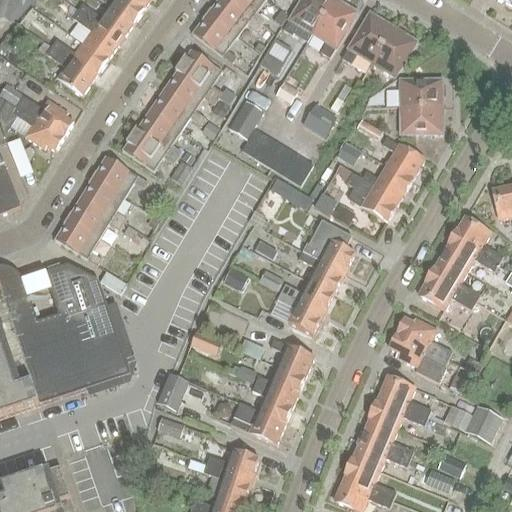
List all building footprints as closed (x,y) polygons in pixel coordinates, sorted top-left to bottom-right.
[(134,29),(147,11),(131,0),(115,0),(117,1),(109,12),(134,29)] [(131,0),(147,11),(154,0),(131,0)] [(257,36),(262,30),(221,0),(207,19),(237,42),(248,29),(257,36)] [(262,0),(221,0),(262,30),(266,24),(257,17),(267,3),(262,0)] [(308,47),(313,38),(334,2),(330,0),(303,0),(283,34),(292,39),(293,38),(308,47)] [(511,0),(498,0),(511,8),(511,0)] [(357,16),(334,2),(313,38),(327,47),(321,57),(330,62),(358,16),(357,16)] [(121,47),(134,29),(109,12),(102,22),(82,9),(77,16),(121,47)] [(83,48),(108,65),(121,47),(77,16),(72,23),(91,37),(83,48)] [(288,21),(281,16),(274,24),(282,29),(288,21)] [(372,67),(393,31),(370,17),(342,63),(351,68),(357,58),(372,67)] [(227,55),(237,42),(207,19),(192,39),(232,69),(237,63),(227,55)] [(395,81),(416,45),(393,31),(372,67),(395,81)] [(275,43),(260,69),(277,79),(292,53),(275,43)] [(108,65),(83,48),(76,58),(56,45),(51,52),(95,83),(108,65)] [(43,46),(38,53),(46,59),(51,52),(43,46)] [(259,46),(254,52),(260,57),(265,50),(259,46)] [(95,83),(51,52),(46,59),(65,73),(57,84),(82,101),(95,83)] [(190,55),(177,76),(219,104),(223,98),(213,91),(223,77),(190,55)] [(219,104),(177,76),(163,96),(195,117),(204,104),(214,110),(219,104)] [(400,111),(442,111),(442,84),(400,84),(400,111)] [(284,85),(275,99),(290,108),(298,94),(284,85)] [(0,98),(16,110),(24,99),(7,88),(0,97),(0,98)] [(227,110),(235,99),(226,93),(223,98),(219,104),(227,110)] [(205,124),(195,117),(163,96),(149,116),(182,137),(191,124),(201,130),(205,124)] [(16,111),(0,100),(0,123),(3,131),(16,111)] [(23,101),(16,112),(65,143),(74,129),(66,124),(68,120),(48,106),(43,113),(23,101)] [(330,113),(336,117),(343,106),(337,102),(330,113)] [(214,110),(212,114),(222,121),(229,111),(227,110),(219,104),(214,110)] [(246,144),(264,116),(246,104),(228,133),(246,144)] [(323,142),(336,121),(315,108),(302,129),(323,142)] [(442,138),(442,111),(400,111),(401,138),(406,138),(406,144),(416,147),(416,138),(442,138)] [(47,152),(55,157),(56,157),(65,143),(16,112),(12,118),(32,131),(25,142),(45,155),(47,152)] [(172,151),(182,137),(149,116),(136,136),(178,164),(182,158),(172,151)] [(382,146),(387,138),(366,126),(361,134),(382,146)] [(213,143),(218,135),(211,130),(205,138),(213,143)] [(252,161),(265,140),(255,134),(242,155),(252,161)] [(174,170),(178,164),(136,136),(122,156),(154,178),(164,164),(174,170)] [(274,146),(265,140),(252,161),(261,167),(274,146)] [(412,185),(425,164),(399,149),(388,142),(384,148),(395,155),(386,169),(412,185)] [(31,165),(22,143),(10,148),(18,170),(31,165)] [(284,152),(274,146),(261,167),(271,173),(284,152)] [(358,155),(350,150),(345,147),(337,161),(342,163),(350,168),(358,155)] [(294,158),(284,152),(271,173),(281,179),(294,158)] [(186,157),(182,163),(190,168),(194,162),(186,157)] [(303,163),(294,158),(281,179),(290,185),(303,163)] [(105,162),(92,184),(125,204),(134,189),(144,196),(149,189),(105,162)] [(313,169),(303,163),(290,185),(300,191),(313,169)] [(191,174),(181,166),(169,182),(180,189),(191,174)] [(347,186),(352,176),(340,169),(336,176),(342,179),(341,182),(347,186)] [(400,205),(412,185),(386,169),(378,183),(366,176),(362,182),(400,205)] [(0,218),(18,212),(2,170),(0,170),(0,218)] [(348,202),(361,210),(388,227),(400,205),(362,182),(353,177),(347,188),(354,192),(348,202)] [(305,215),(312,203),(277,183),(270,195),(305,215)] [(117,218),(125,204),(92,184),(80,204),(123,231),(127,224),(117,218)] [(511,188),(493,193),(499,223),(511,219),(511,188)] [(155,192),(151,199),(161,205),(165,199),(155,192)] [(119,237),(123,231),(80,204),(67,225),(100,245),(109,231),(119,237)] [(320,214),(330,219),(334,211),(325,206),(320,214)] [(264,224),(263,219),(255,214),(249,225),(264,234),(268,226),(264,224)] [(340,215),(336,222),(349,230),(353,222),(340,215)] [(148,228),(155,233),(159,226),(152,221),(148,228)] [(503,260),(484,249),(491,237),(466,221),(454,241),(499,268),(503,260)] [(92,259),(100,245),(67,225),(54,246),(98,272),(102,266),(92,259)] [(351,239),(322,225),(309,250),(307,249),(303,256),(346,278),(349,273),(347,272),(355,256),(344,251),(351,239)] [(127,233),(124,240),(132,245),(136,238),(127,233)] [(442,260),(468,275),(475,264),(494,275),(499,268),(454,241),(442,260)] [(255,254),(273,264),(278,256),(260,246),(255,254)] [(343,284),(346,278),(303,256),(299,264),(310,269),(312,266),(318,269),(310,285),(334,297),(341,283),(343,284)] [(461,286),(468,275),(442,260),(431,280),(476,306),(481,298),(461,286)] [(38,326),(25,287),(24,285),(23,282),(21,280),(19,278),(17,276),(15,274),(13,273),(10,272),(7,271),(5,270),(2,270),(0,269),(0,422),(130,379),(98,284),(68,269),(44,277),(58,319),(38,326)] [(231,270),(224,285),(242,293),(249,279),(231,270)] [(267,272),(261,284),(279,293),(285,281),(267,272)] [(121,297),(127,288),(107,275),(101,285),(121,297)] [(431,280),(419,300),(444,315),(452,302),(471,314),(476,306),(431,280)] [(326,312),(334,297),(310,285),(301,302),(295,299),(297,295),(286,290),(283,296),(326,318),(328,313),(326,312)] [(322,325),(326,318),(283,296),(278,304),(289,310),(291,306),(297,309),(288,325),(313,338),(320,324),(322,325)] [(398,338),(449,362),(453,355),(432,345),(438,333),(417,322),(415,326),(406,322),(398,338)] [(191,349),(217,360),(223,346),(197,335),(191,349)] [(511,336),(502,355),(511,361),(511,336)] [(445,370),(449,362),(398,338),(391,352),(400,356),(397,361),(419,372),(424,360),(445,370)] [(260,364),(265,352),(245,343),(240,355),(260,364)] [(285,354),(278,371),(305,383),(315,360),(275,343),(272,351),(280,355),(281,352),(285,354)] [(483,368),(470,361),(465,371),(478,378),(483,368)] [(252,387),(257,376),(241,369),(236,380),(252,387)] [(476,377),(460,370),(451,391),(466,398),(476,377)] [(296,405),(305,383),(278,371),(271,387),(266,385),(268,383),(259,379),(256,387),(296,405)] [(157,408),(176,416),(189,386),(170,378),(157,408)] [(432,413),(411,405),(416,392),(389,381),(380,402),(428,422),(432,413)] [(266,398),(259,414),(286,426),(296,405),(256,387),(252,395),(260,399),(262,396),(266,398)] [(380,402),(372,422),(399,434),(404,421),(424,430),(428,422),(380,402)] [(276,449),(286,426),(259,414),(258,417),(238,408),(229,428),(276,449)] [(443,427),(489,449),(501,423),(478,412),(473,422),(450,411),(443,427)] [(180,442),(185,429),(162,421),(157,434),(180,442)] [(393,447),(399,434),(372,422),(363,443),(411,463),(414,455),(393,447)] [(363,443),(354,463),(381,475),(387,462),(407,471),(411,463),(363,443)] [(211,463),(208,471),(254,486),(256,480),(254,479),(259,463),(233,455),(227,472),(221,470),(222,467),(211,463)] [(465,469),(443,459),(437,473),(459,483),(465,469)] [(376,487),(381,475),(354,463),(346,484),(394,504),(397,496),(376,487)] [(34,511),(54,506),(70,500),(60,470),(0,489),(0,511),(34,511)] [(252,492),(254,486),(208,471),(206,479),(217,483),(218,479),(224,481),(219,498),(245,507),(250,492),(252,492)] [(383,477),(381,486),(401,492),(403,482),(383,477)] [(501,491),(511,496),(511,481),(507,479),(501,491)] [(390,511),(394,504),(346,484),(337,505),(354,511),(365,511),(369,503),(389,511),(390,511)] [(243,511),(245,507),(219,498),(214,511),(207,511),(208,510),(196,506),(194,511),(243,511)]
